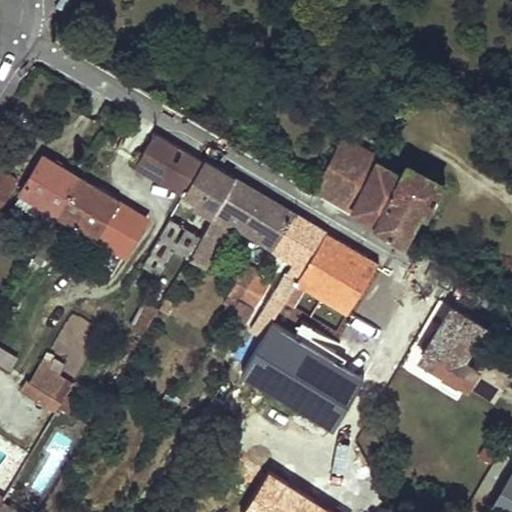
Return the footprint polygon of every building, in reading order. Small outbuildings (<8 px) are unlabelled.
[(155,132),(137,164),(185,193),(204,161),(161,136),(155,132)] [(342,140),(318,189),(356,211),(405,240),(422,208),(427,211),(443,180),(409,161),(403,173),(379,161),(380,160),(342,140)] [(44,155),(22,192),(58,214),(81,176),(44,155)] [(210,223),(237,177),(217,167),(204,161),(185,193),(209,207),(202,218),(210,223)] [(0,169),(0,206),(16,180),(0,169)] [(81,176),(58,214),(125,254),(148,216),(81,176)] [(203,236),(190,258),(205,266),(231,221),(273,246),(294,212),(259,191),(237,177),(210,223),(203,236)] [(22,192),(15,203),(51,225),(58,214),(22,192)] [(285,300),(296,281),(327,232),(306,219),(294,212),(273,246),(295,261),(289,273),(287,272),(251,328),(264,336),(285,300)] [(176,279),(189,257),(203,236),(185,226),(175,245),(176,245),(162,271),(176,279)] [(327,232),(296,281),(285,300),(294,305),(306,287),(350,312),(379,262),(349,245),(327,232)] [(247,263),(224,301),(227,303),(224,308),(232,313),(256,274),(259,270),(247,263)] [(256,274),(232,313),(231,316),(244,324),(270,284),(256,274)] [(147,299),(132,325),(144,333),(160,307),(147,299)] [(454,306),(424,357),(469,384),(469,383),(479,368),(463,359),(469,349),(484,324),(454,306)] [(0,360),(12,368),(21,353),(0,341),(0,360)] [(509,373),(469,349),(463,359),(479,368),(469,383),(494,398),(509,373)] [(54,395),(27,379),(22,388),(49,404),(54,395)] [(222,382),(200,418),(211,424),(232,388),(222,382)] [(169,391),(160,406),(172,413),(181,398),(169,391)] [(23,452),(16,464),(23,468),(29,456),(23,452)] [(511,463),(492,501),(511,511),(511,463)] [(0,511),(18,511),(23,505),(0,491),(0,511)]
